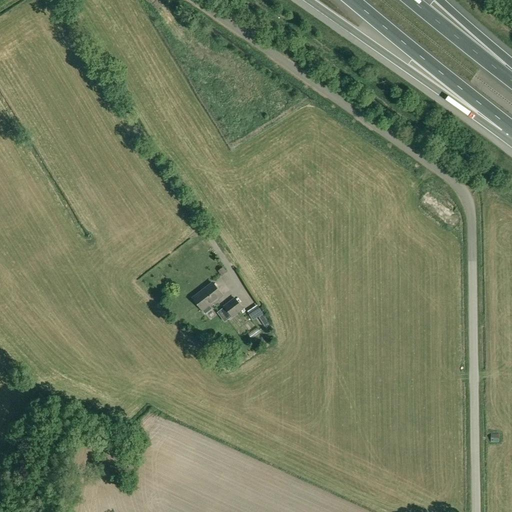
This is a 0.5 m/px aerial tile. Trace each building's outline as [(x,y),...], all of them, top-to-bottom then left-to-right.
[(203,311),(223,296),(213,283),(193,298),(203,311)] [(232,317),(243,309),(235,299),(225,307),(225,308),(232,317)] [(225,323),(232,317),(225,308),(218,314),(225,323)] [(265,326),(269,324),(263,314),(259,317),(265,326)] [(491,434),(491,442),(499,442),(499,434),(491,434)]
